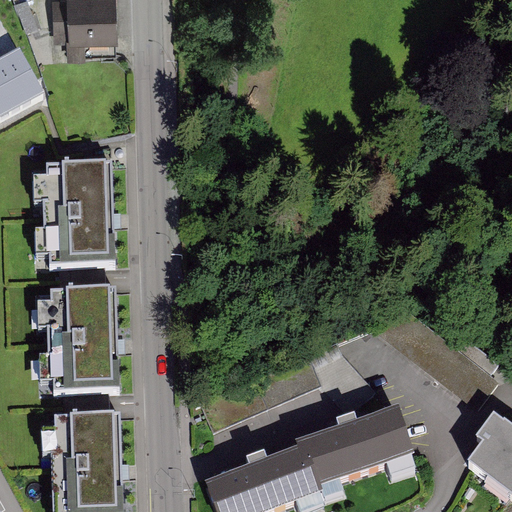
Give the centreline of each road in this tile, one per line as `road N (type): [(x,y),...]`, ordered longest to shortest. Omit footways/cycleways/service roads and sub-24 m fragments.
road 1 (track): [(241,0),(231,162),(241,201),(282,241),(318,254),(352,251),(382,230),(511,89)]
road 2 (residential): [(148,0),(166,511)]
